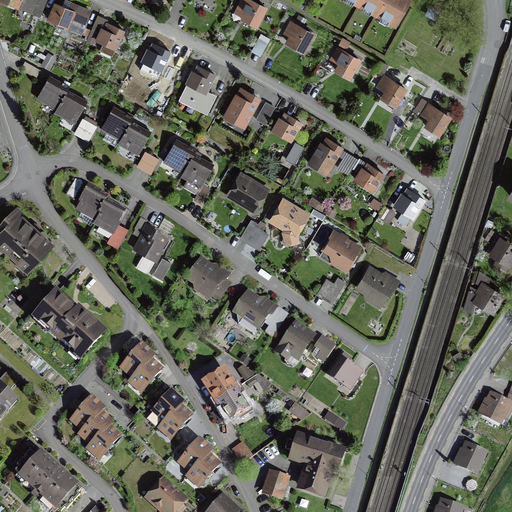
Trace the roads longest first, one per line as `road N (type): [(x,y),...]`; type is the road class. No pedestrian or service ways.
road 1 (residential): [(33,175),(62,160),(117,179),(392,366)]
road 2 (residential): [(445,191),(304,102),(103,0)]
road 3 (residential): [(120,511),(114,497),(50,439),(50,418),(136,318)]
road 4 (residential): [(136,318),(227,451),(253,511)]
road 5 (secondary): [(511,313),(476,369),(411,511)]
road 6 (residential): [(489,0),(493,23),(445,191)]
road 7 (residential): [(445,191),(392,366)]
road 8 (residential): [(136,318),(48,210),(33,175)]
road 9 (residential): [(392,366),(348,511)]
